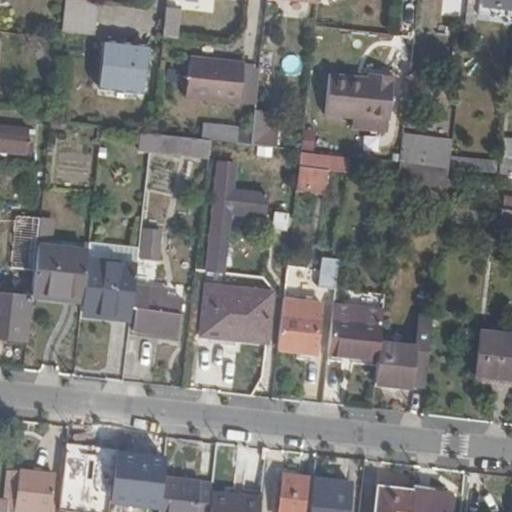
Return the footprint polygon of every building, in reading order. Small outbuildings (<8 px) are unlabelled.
[(95,28),(98,0),(65,0),(63,28),(92,31),(95,28)] [(162,34),(178,36),(180,7),(165,6),(162,34)] [(99,89),(144,94),(148,45),(105,40),(99,89)] [(185,95),(238,101),(242,61),(190,56),(185,95)] [(376,77),(368,77),(331,73),(327,112),(389,117),(393,74),(376,72),(376,77)] [(202,135),(210,136),(236,139),(237,126),(203,121),(202,135)] [(28,128),(0,125),(0,151),(26,154),(28,128)] [(236,139),(251,141),(252,127),(237,126),(236,139)] [(159,153),(208,158),(210,136),(202,135),(161,131),(159,153)] [(450,160),(451,153),(453,138),(403,132),(400,154),(450,160)] [(318,186),(320,166),(322,149),(303,147),(299,184),(318,186)] [(345,169),(346,152),(322,149),(320,166),(345,169)] [(474,167),(474,156),(451,153),(450,160),(450,164),(474,167)] [(500,170),(511,171),(511,154),(501,153),(500,170)] [(474,167),(496,169),(497,158),(474,156),(474,167)] [(450,164),(400,158),(398,177),(447,183),(450,164)] [(236,164),(217,163),(207,268),(225,270),(230,216),(265,219),(268,192),(234,188),(236,164)] [(451,168),(448,184),(459,186),(461,170),(451,168)] [(503,223),(511,223),(511,194),(506,193),(503,223)] [(165,203),(150,202),(148,219),(163,221),(165,203)] [(274,226),(285,227),(286,212),(275,211),(274,226)] [(47,213),(45,233),(54,234),(56,214),(47,213)] [(29,228),(24,273),(34,274),(38,240),(39,229),(29,228)] [(163,233),(145,231),(142,259),(160,261),(163,233)] [(32,288),(81,293),(85,259),(87,246),(38,240),(34,274),(32,288)] [(85,259),(120,263),(122,248),(87,244),(87,246),(85,259)] [(120,263),(136,264),(138,250),(122,248),(120,263)] [(318,285),(334,286),(337,257),(321,256),(318,285)] [(79,308),(131,314),(136,264),(120,263),(85,259),(81,293),(79,308)] [(137,283),(148,284),(149,265),(138,264),(137,283)] [(201,332),(229,335),(229,329),(265,333),(270,291),(206,284),(201,332)] [(135,304),(164,306),(165,296),(153,295),(153,288),(137,286),(135,304)] [(0,334),(22,336),(27,294),(0,291),(0,334)] [(133,327),(178,332),(182,293),(165,292),(165,296),(164,306),(135,304),(133,327)] [(283,297),(277,346),(316,351),(320,314),(299,312),(300,298),(283,297)] [(328,351),(377,356),(379,342),(383,307),(334,302),(328,351)] [(414,382),(425,382),(432,318),(419,316),(416,345),(379,342),(377,356),(374,380),(414,385),(414,382)] [(477,372),(511,375),(511,331),(482,328),(477,372)] [(229,329),(229,335),(265,339),(265,333),(229,329)] [(65,443),(62,475),(87,477),(89,445),(65,443)] [(3,499),(9,499),(12,468),(7,467),(3,499)] [(8,504),(18,505),(21,469),(12,468),(9,499),(8,504)] [(55,473),(21,469),(18,505),(51,508),(55,473)] [(211,478),(163,473),(158,511),(207,511),(211,490),(211,478)] [(309,511),(312,484),(313,476),(284,473),(279,511),(309,511)] [(334,478),(313,476),(312,484),(334,487),(334,478)] [(334,487),(312,484),(309,511),(348,511),(352,480),(334,478),(334,487)] [(411,511),(414,487),(379,484),(375,511),(411,511)] [(447,511),(450,489),(414,485),(414,487),(411,511),(447,511)] [(258,511),(260,494),(211,490),(207,511),(258,511)] [(8,504),(9,499),(3,499),(0,498),(0,511),(7,511),(8,506),(8,504)]
